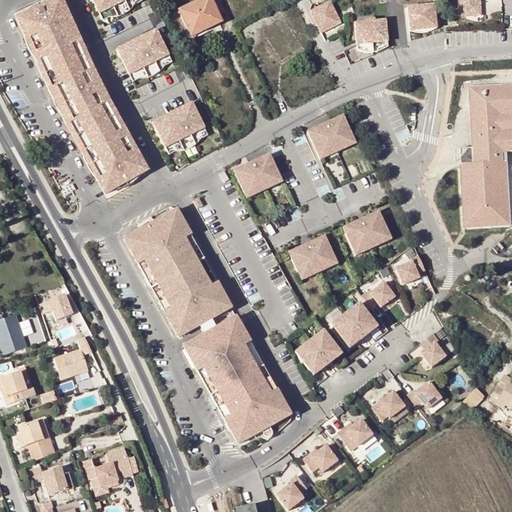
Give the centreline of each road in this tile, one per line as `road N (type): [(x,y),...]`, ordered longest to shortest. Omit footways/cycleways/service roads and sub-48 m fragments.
road 1 (secondary): [(0,130),(103,327),(173,491)]
road 2 (residential): [(174,186),(309,421)]
road 3 (secondary): [(184,481),(157,404),(76,253)]
road 4 (residential): [(73,0),(126,112),(174,186)]
road 5 (residential): [(344,94),(174,186)]
